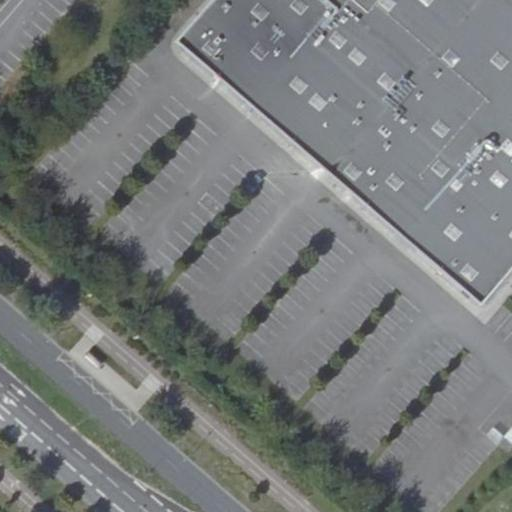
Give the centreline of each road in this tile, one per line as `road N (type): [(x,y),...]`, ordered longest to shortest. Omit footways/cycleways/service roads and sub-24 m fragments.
road 1 (unknown): [(136,250),(438,508),(462,508),(511,464)]
road 2 (primary): [(231,511),(0,313)]
